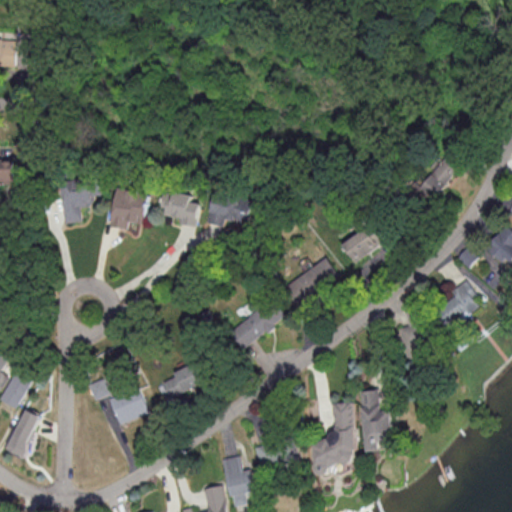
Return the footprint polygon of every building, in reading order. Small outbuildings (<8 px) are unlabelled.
[(0,61),(23,62),(23,55),(14,55),(14,37),(0,37),(0,61)] [(0,147),(0,179),(17,179),(16,147),(0,147)] [(418,188),(434,199),(457,167),(442,156),(418,188)] [(82,219),(80,204),(92,202),(91,195),(102,193),(99,177),(59,183),(65,222),(82,219)] [(128,220),(144,222),(147,189),(115,186),(111,226),(128,228),(128,220)] [(198,220),(200,202),(191,200),(192,193),(163,189),(159,215),(198,220)] [(224,216),(240,218),(242,200),(212,196),(209,222),(223,224),(224,216)] [(342,243),(355,260),(382,240),(369,222),(342,243)] [(510,264),(511,261),(511,227),(506,223),(488,246),(510,264)] [(338,274),(325,256),(284,285),(297,303),(338,274)] [(480,305),(473,296),(478,293),(468,280),(435,306),(452,328),(480,305)] [(241,347),(275,325),(263,306),(229,328),(241,347)] [(0,388),(16,359),(0,349),(0,388)] [(163,378),(173,397),(209,378),(198,359),(163,378)] [(1,397),(18,407),(35,377),(18,368),(1,397)] [(95,398),(111,394),(106,377),(91,381),(95,398)] [(120,421),(150,413),(143,387),(113,396),(120,421)] [(362,389),(367,449),(394,446),(391,409),(382,410),(380,388),(362,389)] [(333,401),(336,438),(315,439),(318,474),(331,473),(330,463),(358,462),(354,400),(333,401)] [(26,455),(44,415),(28,407),(9,448),(26,455)] [(301,462),(298,438),(257,444),(261,468),(301,462)] [(233,504),(259,499),(252,465),(244,467),(241,453),(224,457),(233,504)] [(204,487),(208,510),(195,511),(193,511),(193,505),(183,507),(184,511),(228,511),(223,483),(204,487)]
